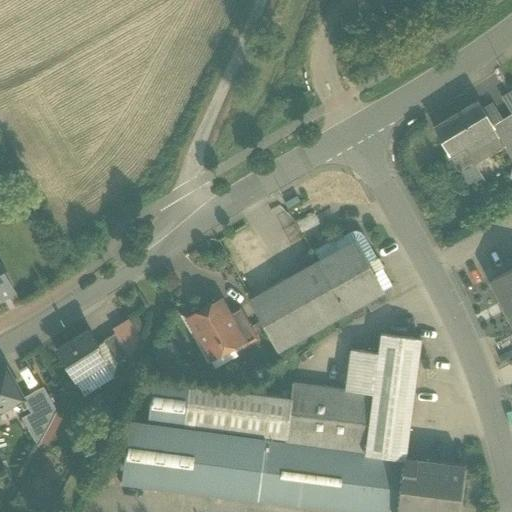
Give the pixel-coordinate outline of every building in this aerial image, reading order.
[(156,0),(96,0),(121,55),(171,32),(156,0)] [(210,0),(161,0),(175,30),(216,12),(210,0)] [(477,103),(433,129),(457,171),(470,163),(461,147),(491,129),(477,103)] [(511,115),(497,125),(510,147),(511,145),(511,115)] [(511,150),(510,147),(497,125),(491,129),(501,144),(511,162),(511,150)] [(470,163),(501,144),(491,129),(461,147),(470,163)] [(480,180),(470,163),(457,171),(468,188),(480,180)] [(355,231),(350,233),(334,242),(339,250),(320,261),(348,311),(364,301),(364,302),(385,290),(392,286),(382,269),(373,274),(367,264),(376,259),(364,237),(360,233),(355,231)] [(320,261),(249,301),(278,351),(348,311),(320,261)] [(0,267),(0,299),(13,293),(0,267)] [(511,269),(491,281),(511,320),(511,269)] [(385,290),(364,302),(370,312),(390,301),(385,290)] [(227,315),(219,301),(189,319),(207,351),(203,354),(207,362),(214,364),(215,364),(232,354),(229,349),(242,342),(242,341),(227,315)] [(257,339),(239,308),(227,315),(242,341),(242,342),(244,346),(257,339)] [(129,356),(134,352),(139,341),(126,321),(113,330),(115,333),(129,356)] [(88,331),(79,337),(77,337),(72,340),(72,342),(56,352),(75,381),(91,371),(90,370),(102,362),(103,363),(105,362),(95,347),(98,346),(97,345),(88,331)] [(129,356),(115,333),(102,341),(116,363),(129,356)] [(421,339),(381,334),(378,354),(350,350),(345,390),(373,394),(365,454),(404,460),(405,460),(421,339)] [(95,347),(105,362),(109,368),(116,363),(102,341),(97,345),(98,346),(95,347)] [(114,377),(109,368),(105,362),(103,363),(102,362),(90,370),(91,371),(75,381),(84,396),(114,377)] [(6,368),(0,370),(0,411),(24,399),(23,398),(6,368)] [(285,439),(183,426),(189,386),(153,382),(147,423),(129,421),(121,484),(256,502),(264,441),(284,444),(285,439)] [(345,390),(292,383),(290,399),(285,439),(284,444),(365,454),(373,394),(345,390)] [(290,399),(189,386),(183,426),(285,439),(290,399)] [(55,412),(42,388),(27,396),(35,410),(46,429),(55,412)] [(0,411),(0,418),(5,427),(35,410),(27,396),(23,398),(24,399),(0,411)] [(284,444),(264,441),(256,502),(332,511),(397,511),(404,460),(365,454),(284,444)] [(405,460),(404,460),(397,511),(457,511),(464,468),(405,460)]
